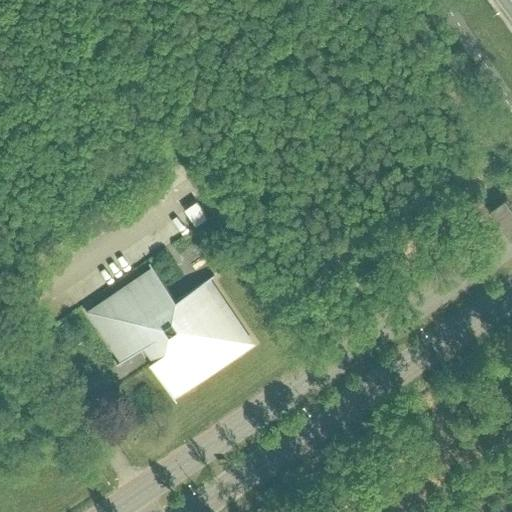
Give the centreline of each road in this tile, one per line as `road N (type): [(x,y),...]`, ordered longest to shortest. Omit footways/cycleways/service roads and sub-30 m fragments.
road 1 (unclassified): [(511,242),(111,511)]
road 2 (unclassified): [(185,511),(511,290)]
